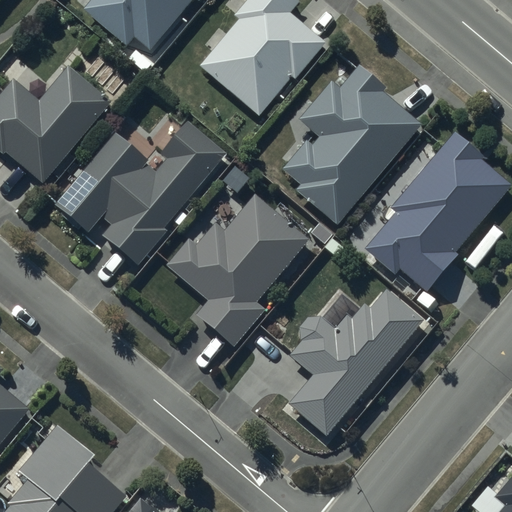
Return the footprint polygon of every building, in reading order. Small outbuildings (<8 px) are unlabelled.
[(93,0),(80,15),(124,52),(132,42),(148,56),(193,3),(197,6),(201,0),(93,0)] [(201,70),(258,119),(290,80),(295,84),(327,46),(292,17),(301,6),(293,0),(249,0),(233,19),(239,25),(228,38),(219,30),(206,45),(216,52),(201,70)] [(295,196),(337,230),(420,129),(382,98),(386,93),(358,71),(339,95),(329,87),(297,126),(318,143),(311,151),(305,146),(281,174),(300,190),(295,196)] [(7,156),(44,186),(109,106),(68,73),(40,106),(13,84),(0,100),(0,154),(5,159),(7,156)] [(99,240),(136,270),(226,158),(187,126),(163,157),(168,161),(154,178),(143,169),(147,163),(112,136),(52,210),(89,239),(101,224),(108,229),(99,240)] [(394,219),(364,254),(394,279),(399,274),(425,296),(457,259),(454,257),(511,191),(480,164),(483,161),(455,137),(389,214),(394,219)] [(196,319),(232,350),(263,314),(255,308),(309,244),(254,198),(223,234),(216,228),(196,251),(188,245),(166,271),(208,306),(196,319)] [(285,409),(326,443),(422,325),(385,295),(369,314),(363,309),(351,324),(346,320),(335,333),(320,321),(308,322),(299,331),(300,344),(288,360),(311,378),(285,409)] [(0,449),(1,450),(31,413),(0,387),(0,380),(6,373),(0,368),(0,449)] [(4,511),(118,511),(131,497),(96,468),(101,461),(60,428),(22,474),(31,481),(4,511)] [(511,511),(511,483),(495,503),(506,511),(505,511),(511,511)] [(156,511),(144,501),(135,511),(156,511)]
